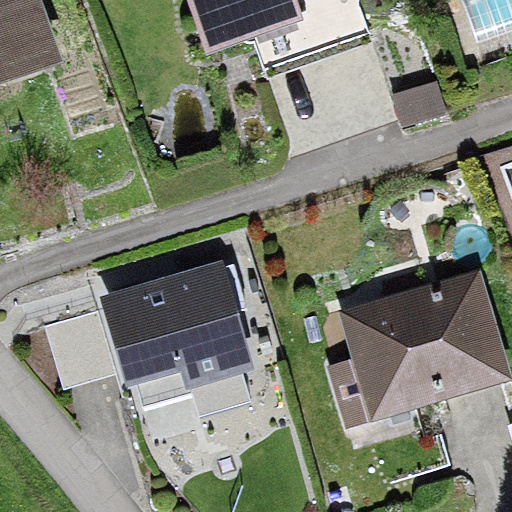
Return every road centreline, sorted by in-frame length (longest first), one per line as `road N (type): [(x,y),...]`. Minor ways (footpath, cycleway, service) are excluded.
road 1 (residential): [(0,283),(511,118)]
road 2 (residential): [(104,511),(0,376)]
